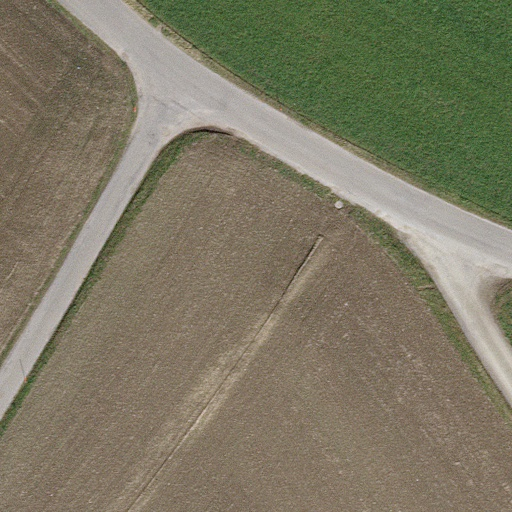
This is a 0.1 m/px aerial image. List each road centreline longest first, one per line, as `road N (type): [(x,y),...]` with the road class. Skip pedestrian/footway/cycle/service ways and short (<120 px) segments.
road 1 (unclassified): [(511,251),(456,233),(185,75),(108,0)]
road 2 (track): [(456,233),(473,321),(511,372)]
